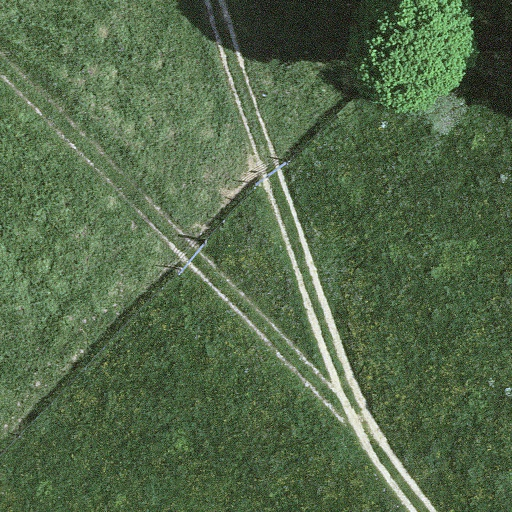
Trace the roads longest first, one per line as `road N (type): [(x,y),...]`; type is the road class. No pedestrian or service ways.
road 1 (track): [(426,511),(364,424),(251,117),(218,0)]
road 2 (track): [(364,424),(0,60)]
